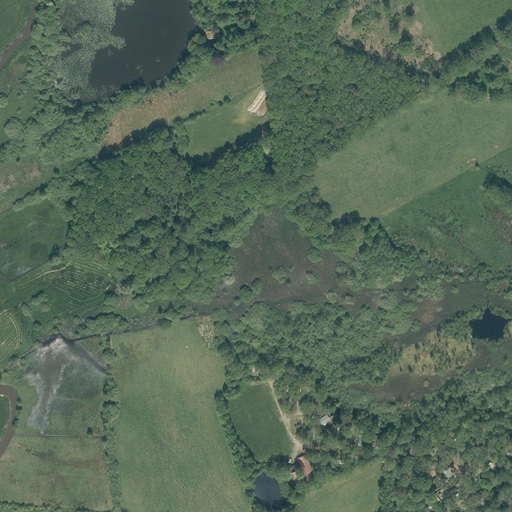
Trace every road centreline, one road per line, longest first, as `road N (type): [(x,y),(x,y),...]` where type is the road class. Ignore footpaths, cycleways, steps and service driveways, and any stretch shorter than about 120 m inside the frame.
road 1 (track): [(272,29),(285,142),(391,73)]
road 2 (track): [(272,29),(391,73)]
road 3 (track): [(391,73),(511,104)]
